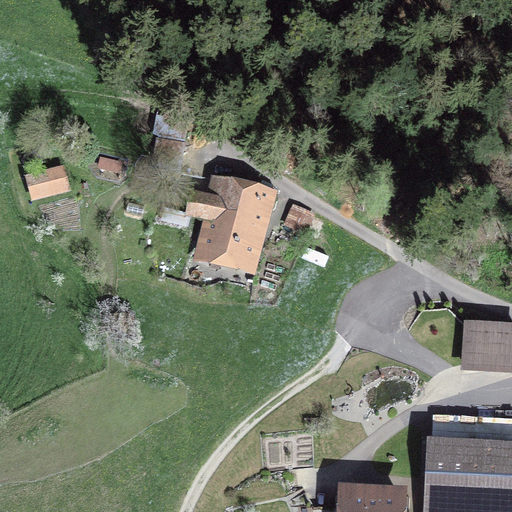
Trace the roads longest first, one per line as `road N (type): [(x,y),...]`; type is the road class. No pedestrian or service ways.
road 1 (track): [(187,511),(228,441),(301,377),(362,340),(414,273),(511,307)]
road 2 (track): [(255,180),(338,220),(414,273)]
